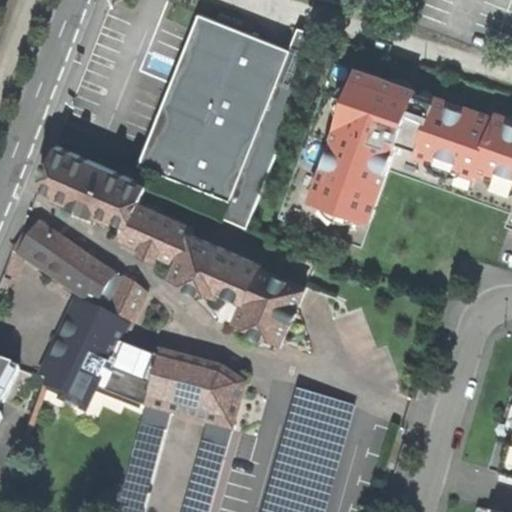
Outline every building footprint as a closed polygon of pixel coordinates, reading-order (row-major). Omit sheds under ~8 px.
[(324,35),(291,25),(276,45),(199,14),(173,81),(169,92),(139,166),(229,201),(224,214),(250,224),(288,126),(324,35)] [(417,89),(335,59),(278,216),(362,246),(389,169),(510,212),(505,225),(511,227),(511,118),(496,113),(495,117),(436,96),(435,99),(425,95),(416,92),(417,89)] [(271,243),(272,238),(58,146),(47,168),(38,187),(55,194),(54,198),(85,212),(128,230),(123,241),(179,264),(174,276),(226,298),(243,306),(236,321),(284,342),(307,287),(320,257),(285,247),(271,243)] [(70,246),(42,227),(25,251),(108,307),(104,316),(78,305),(42,378),(46,379),(53,390),(89,406),(98,389),(119,343),(126,329),(131,330),(148,293),(106,265),(103,268),(70,246)] [(158,359),(119,343),(98,389),(146,406),(171,414),(207,423),(234,431),(246,384),(223,369),(161,352),(158,359)] [(0,415),(0,407),(19,370),(0,362),(0,421),(2,417),(0,415)] [(134,511),(145,511),(171,414),(146,406),(118,507),(134,511)] [(511,407),(492,474),(511,480),(511,407)] [(210,511),(234,431),(207,423),(183,511),(210,511)]
